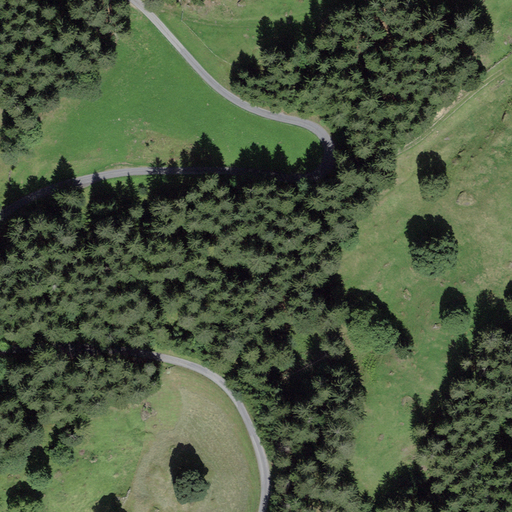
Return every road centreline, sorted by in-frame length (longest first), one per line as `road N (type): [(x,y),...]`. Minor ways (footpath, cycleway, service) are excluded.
road 1 (residential): [(0,215),(40,190),(92,176),(173,168),(298,175),(325,161),(327,140),(316,127),(225,93),(135,0)]
road 2 (residential): [(262,511),(254,434),(237,400),(209,373),(131,352),(0,351)]
